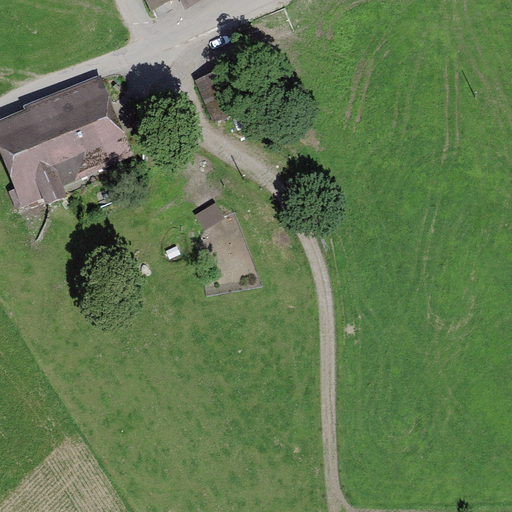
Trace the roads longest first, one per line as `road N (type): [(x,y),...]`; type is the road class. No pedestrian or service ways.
road 1 (track): [(335,511),(326,319),(310,242),(270,180),(185,111),(153,45)]
road 2 (unclassified): [(257,0),(0,109)]
